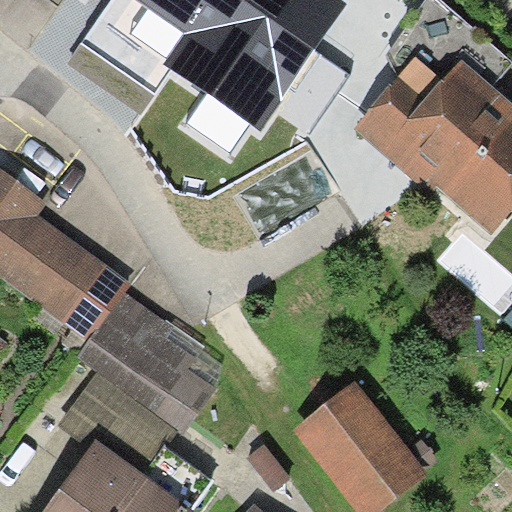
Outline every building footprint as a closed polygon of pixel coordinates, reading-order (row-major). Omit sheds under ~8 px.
[(443,85),(416,61),(355,132),(382,155),(443,85)] [(511,215),(511,107),(462,64),(443,85),(382,155),(403,173),(409,166),(419,174),(492,238),(511,215)] [(47,206),(0,170),(0,276),(89,343),(126,294),(132,286),(39,217),(47,206)] [(173,328),(126,294),(89,343),(78,360),(99,375),(59,429),(90,451),(95,444),(143,479),(177,432),(182,435),(216,389),(189,370),(197,359),(167,338),(173,328)] [(0,358),(8,347),(0,340),(0,358)] [(385,511),(428,479),(356,386),(297,432),(358,511),(385,511)] [(186,511),(143,479),(95,444),(90,451),(44,511),(186,511)]
